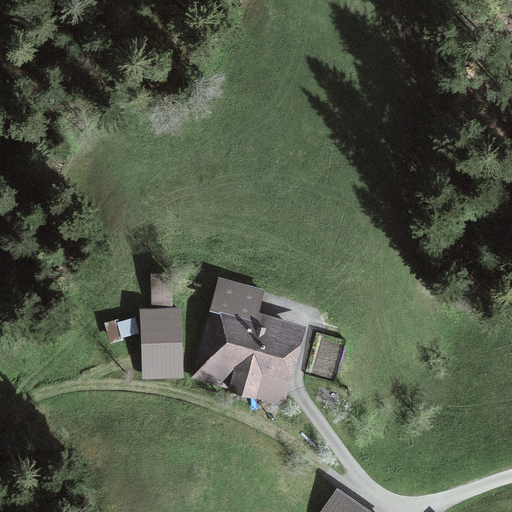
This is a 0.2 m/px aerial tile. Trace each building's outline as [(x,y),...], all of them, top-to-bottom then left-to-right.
[(151,282),(152,309),(167,309),(166,282),(151,282)] [(229,399),(267,410),(286,343),(249,333),(260,295),(218,283),(188,385),(230,397),(229,399)] [(140,317),(140,362),(175,362),(176,317),(140,317)] [(130,326),(103,334),(107,347),(133,339),(130,326)] [(338,400),(321,394),(315,409),(332,416),(338,400)] [(364,511),(338,493),(324,511),(364,511)]
